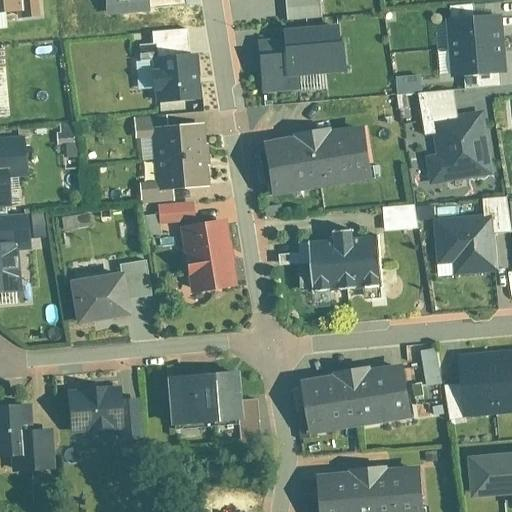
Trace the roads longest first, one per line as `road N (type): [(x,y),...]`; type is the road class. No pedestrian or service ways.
road 1 (residential): [(272,333),(0,355)]
road 2 (residential): [(511,324),(275,347)]
road 3 (residential): [(232,110),(272,333)]
road 4 (residential): [(275,347),(289,449),(282,511)]
